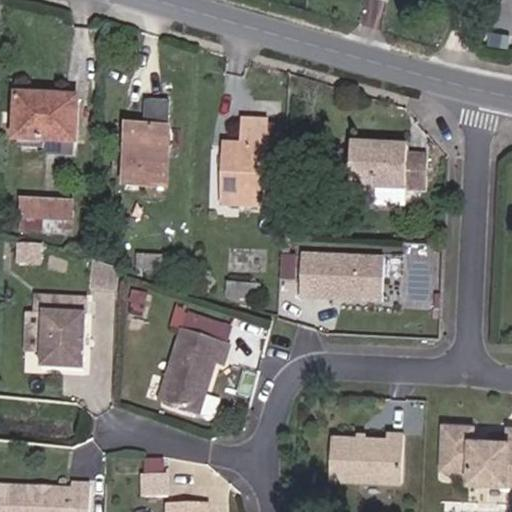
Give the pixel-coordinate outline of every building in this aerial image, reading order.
[(77,145),(79,100),(18,97),(16,142),(46,143),(73,145),(77,145)] [(167,188),(169,103),(147,102),(145,128),(129,127),(126,187),(167,188)] [(268,127),(268,123),(244,122),(243,146),(226,145),(223,206),(265,209),(267,166),(268,127)] [(284,167),(286,127),(268,127),(267,166),(284,167)] [(73,155),(73,145),(46,143),(46,154),(73,155)] [(427,193),(429,156),(408,156),(409,148),(353,145),(350,189),(377,190),(406,192),(427,193)] [(405,206),(406,192),(377,190),(377,205),(405,206)] [(72,237),(74,214),(74,204),(23,202),(21,234),(72,237)] [(39,265),(40,249),(21,248),(21,264),(39,265)] [(384,303),(386,260),(302,256),(300,300),(384,303)] [(297,269),(298,257),(283,257),(282,268),(297,269)] [(120,293),(121,270),(95,262),(92,291),(120,293)] [(296,282),(297,269),(282,268),(282,281),(296,282)] [(89,372),(91,313),(44,311),(44,317),(43,354),(43,371),(89,372)] [(43,354),(44,317),(28,316),(26,353),(43,354)] [(222,345),(225,334),(190,322),(183,332),(222,345)] [(213,379),(217,365),(224,368),(231,347),(222,345),(183,332),(161,403),(201,415),(208,391),(206,387),(208,381),(213,379)] [(511,486),(511,428),(509,429),(509,442),(487,441),(473,440),(473,434),(473,427),(445,426),(442,470),(470,472),(469,484),(511,486)] [(404,485),(406,434),(389,434),(389,440),(333,437),(331,481),(404,485)] [(165,476),(164,461),(145,462),(146,476),(165,476)] [(169,499),(168,476),(165,476),(146,476),(143,476),(144,499),(169,499)] [(90,511),(92,485),(73,485),(73,490),(59,490),(55,494),(48,493),(45,489),(1,488),(0,499),(0,511),(90,511)]
